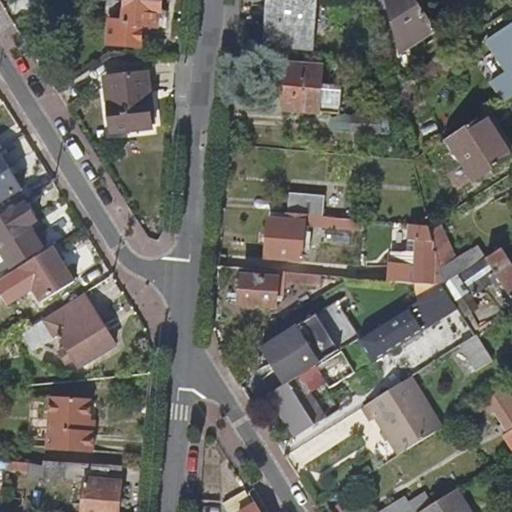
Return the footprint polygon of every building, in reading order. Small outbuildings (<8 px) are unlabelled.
[(154,29),(156,0),(117,0),(115,26),(102,25),(100,48),(135,50),(136,28),(154,29)] [(315,0),(266,0),(263,47),(311,52),(315,0)] [(386,0),(397,42),(402,40),(407,50),(433,34),(413,0),(386,0)] [(490,83),(503,105),(511,99),(511,26),(486,42),(505,73),(490,83)] [(427,62),(398,80),(407,93),(435,76),(427,62)] [(357,85),(357,73),(286,68),(284,114),(339,118),(339,96),(320,94),(320,83),(357,85)] [(111,134),(149,130),(145,96),(149,95),(146,77),(104,83),(111,134)] [(511,156),(486,115),(448,139),(473,182),(511,158),(511,156)] [(355,134),(383,135),(384,119),(356,117),(355,134)] [(0,205),(21,192),(0,158),(0,205)] [(287,195),(286,215),(322,218),(323,198),(287,195)] [(0,256),(9,271),(41,251),(26,229),(34,223),(23,205),(0,219),(0,256)] [(451,211),(429,225),(429,226),(436,253),(443,285),(470,268),(451,237),(463,230),(451,211)] [(268,221),(265,260),(300,263),(303,228),(345,231),(346,220),(322,218),(286,215),(285,222),(268,221)] [(387,281),(414,283),(433,284),(436,253),(429,226),(409,224),(409,240),(416,241),(415,256),(408,256),(391,255),(390,266),(388,266),(387,281)] [(73,283),(52,248),(12,273),(17,282),(25,277),(41,303),(73,283)] [(511,270),(500,250),(484,259),(493,272),(511,302),(511,300),(511,270)] [(470,268),(443,285),(465,321),(480,311),(467,290),(493,272),(484,259),(470,268)] [(319,287),(320,276),(243,271),(242,283),(236,283),(235,292),(242,293),(240,308),(275,310),(276,284),(319,287)] [(409,358),(418,372),(457,347),(475,336),(465,321),(443,285),(364,335),(369,343),(377,337),(386,354),(423,332),(430,344),(409,358)] [(113,347),(84,297),(22,336),(31,352),(59,337),(77,368),(113,347)] [(316,318),(298,329),(319,363),(338,351),(316,318)] [(260,351),(282,387),(286,384),(294,379),(297,377),(313,367),(319,363),(298,329),(297,328),(260,351)] [(490,361),(475,336),(457,347),(472,372),(490,361)] [(353,372),(340,350),(338,351),(319,363),(313,367),(324,385),(326,389),(353,372)] [(286,384),(312,426),(322,420),(308,396),(324,385),(313,367),(297,377),(294,379),(286,384)] [(412,376),(366,405),(374,418),(376,417),(400,455),(445,427),(412,376)] [(282,387),(268,395),(294,438),(312,426),(286,384),(282,387)] [(511,395),(507,388),(480,405),(486,413),(491,409),(507,433),(502,436),(511,452),(511,409),(507,401),(511,397),(511,395)] [(88,435),(89,421),(90,404),(50,400),(45,452),(92,456),(94,436),(88,435)] [(118,511),(122,472),(8,463),(8,471),(31,473),(31,476),(86,481),(83,511),(118,511)] [(422,489),(403,501),(410,511),(422,511),(432,506),(422,489)] [(432,506),(422,511),(467,511),(455,491),(432,506)] [(238,511),(251,504),(244,493),(222,506),(225,511),(238,511)] [(382,511),(410,511),(403,501),(403,500),(382,511)]
